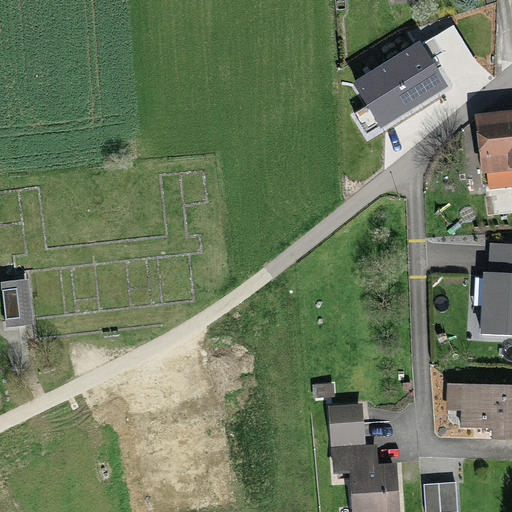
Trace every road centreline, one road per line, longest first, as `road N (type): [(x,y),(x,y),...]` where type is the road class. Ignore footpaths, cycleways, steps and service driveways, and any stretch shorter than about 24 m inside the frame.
road 1 (track): [(0,427),(150,353),(328,227)]
road 2 (residential): [(511,79),(328,227)]
